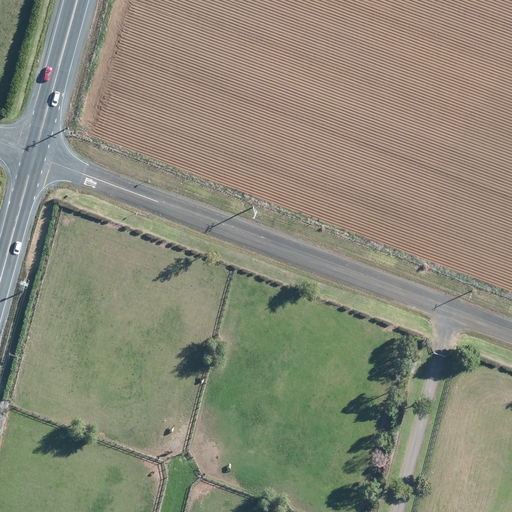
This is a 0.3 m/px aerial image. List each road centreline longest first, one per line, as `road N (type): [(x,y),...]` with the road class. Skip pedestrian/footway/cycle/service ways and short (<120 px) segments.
road 1 (unclassified): [(511,333),(34,155)]
road 2 (secondary): [(76,0),(34,155)]
road 3 (secondary): [(34,155),(0,286)]
